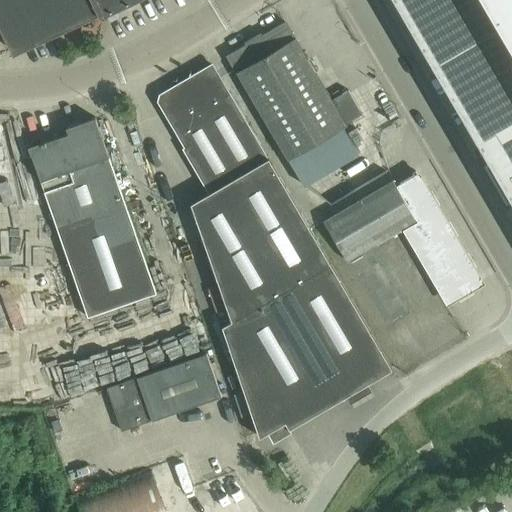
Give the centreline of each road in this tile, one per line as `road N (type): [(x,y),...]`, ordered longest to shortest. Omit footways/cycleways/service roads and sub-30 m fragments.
road 1 (tertiary): [(511,274),(359,0)]
road 2 (unclassified): [(312,511),(379,421),(511,332)]
road 3 (tertiary): [(0,89),(118,67),(242,0)]
